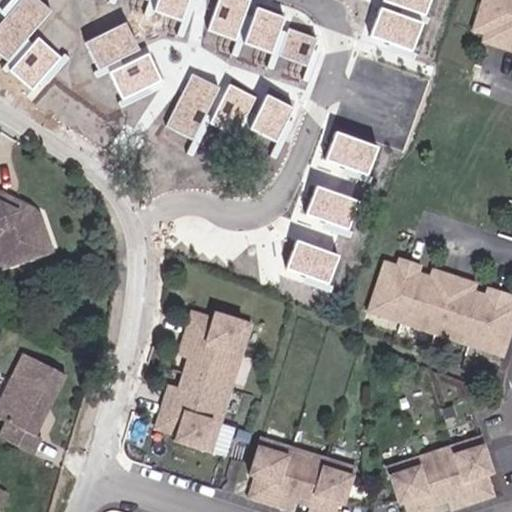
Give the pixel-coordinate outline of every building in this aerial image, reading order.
[(240,36),(249,0),(216,0),(209,28),(240,36)] [(511,10),(479,0),(461,0),(447,43),(459,47),(466,50),(464,56),(495,67),(497,60),(504,62),(511,64),(511,10)] [(128,21),(85,39),(97,68),(140,49),(128,21)] [(38,40),(12,68),(28,83),(54,55),(38,40)] [(457,54),(464,56),(466,50),(459,47),(457,54)] [(121,96),(162,80),(150,52),(110,68),(121,96)] [(495,67),(502,69),(504,62),(497,60),(495,67)] [(215,120),(240,128),(252,91),(226,83),(215,120)] [(49,86),(38,116),(98,138),(109,107),(49,86)] [(11,191),(0,186),(0,247),(5,261),(45,248),(34,216),(42,214),(40,211),(30,202),(11,191)] [(45,248),(53,245),(42,214),(34,216),(45,248)] [(287,265),(329,278),(338,251),(296,238),(287,265)] [(386,270),(392,272),(394,264),(388,262),(386,270)] [(486,357),(502,309),(492,306),(486,304),(488,295),(472,290),(469,298),(459,295),(452,292),(455,284),(425,275),(423,282),(417,280),(406,276),(408,269),(394,264),(392,272),(386,270),(374,266),(357,314),(486,357)] [(417,280),(423,282),(425,275),(419,273),(417,280)] [(452,292),(459,295),(462,286),(455,284),(452,292)] [(486,304),(492,306),(495,297),(488,295),(486,304)] [(166,326),(189,331),(191,325),(168,319),(166,326)] [(161,342),(221,361),(231,332),(193,320),(191,325),(189,331),(166,326),(161,342)] [(166,382),(210,396),(221,361),(161,342),(155,361),(171,366),(166,382)] [(47,400),(51,401),(67,367),(25,347),(0,399),(0,408),(8,413),(4,422),(40,440),(44,430),(39,428),(47,410),(43,408),(47,400)] [(140,412),(199,431),(209,399),(165,386),(163,394),(146,390),(140,412)] [(190,459),(199,431),(140,412),(134,428),(157,436),(155,442),(153,448),(190,459)] [(132,436),(155,442),(157,436),(134,428),(132,436)] [(479,479),(484,478),(473,440),(442,450),(460,509),(480,502),(473,481),(479,479)] [(237,497),(257,504),(272,453),(239,443),(226,482),(233,484),(240,485),(237,497)] [(441,511),(449,511),(460,509),(442,450),(407,461),(421,504),(437,499),(441,511)] [(276,506),(293,511),(307,464),(272,453),(257,504),(275,510),(276,506)] [(423,511),(421,504),(407,461),(392,466),(385,510),(391,508),(398,506),(399,511),(423,511)] [(322,511),(326,511),(329,511),(340,475),(307,464),(293,511),(292,511),(314,511),(315,508),(322,511)] [(384,510),(385,510),(392,466),(373,472),(384,510)] [(0,496),(9,481),(0,476),(0,496)] [(480,502),(486,501),(479,479),(473,481),(480,502)] [(229,494),(237,497),(240,485),(233,484),(229,494)] [(226,506),(233,508),(237,497),(229,494),(226,506)] [(233,508),(246,511),(254,511),(257,504),(237,497),(233,508)]
